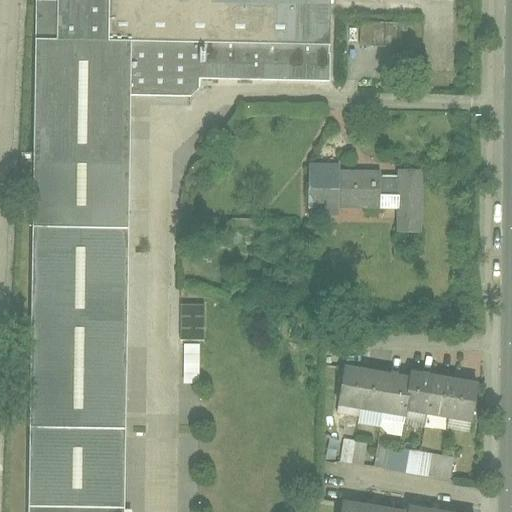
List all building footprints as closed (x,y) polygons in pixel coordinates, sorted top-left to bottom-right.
[(121,511),(126,103),(196,104),(196,84),(327,86),(327,0),(31,0),(26,511),(121,511)] [(358,22),(358,46),(394,45),(394,22),(358,22)] [(381,161),(307,161),(307,203),(387,203),(387,231),(424,231),(424,176),(381,176),(381,161)] [(204,341),(204,304),(179,304),(179,341),(204,341)] [(182,380),(198,380),(198,344),(182,344),(182,380)] [(403,411),(472,418),(476,377),(345,365),(339,411),(402,417),(403,411)] [(363,464),(364,442),(341,440),(339,462),(363,464)] [(449,478),(452,455),(375,446),(372,469),(449,478)] [(468,511),(334,499),(333,511),(468,511)]
